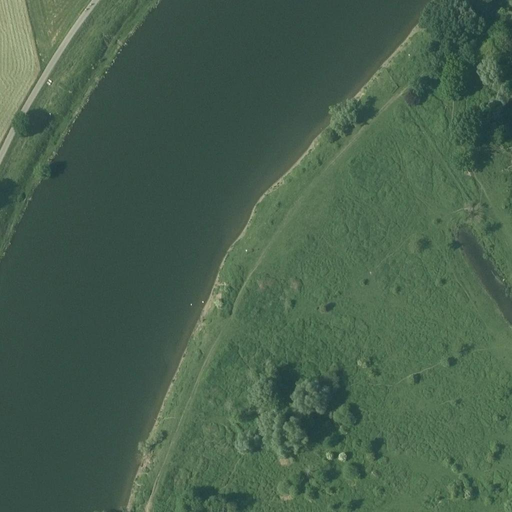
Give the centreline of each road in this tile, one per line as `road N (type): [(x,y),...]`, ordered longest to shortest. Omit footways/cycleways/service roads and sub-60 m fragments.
road 1 (track): [(502,0),(338,155),(283,223),(175,428),(149,511)]
road 2 (unclassified): [(98,0),(0,161)]
